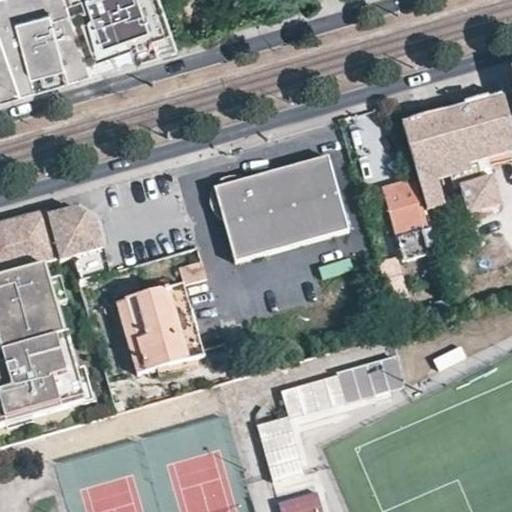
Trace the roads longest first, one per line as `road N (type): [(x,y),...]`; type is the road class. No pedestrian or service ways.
road 1 (primary): [(0,197),(511,52)]
road 2 (primary): [(408,0),(0,116)]
